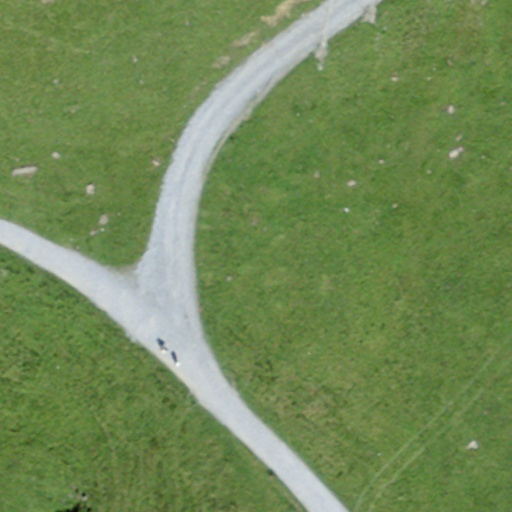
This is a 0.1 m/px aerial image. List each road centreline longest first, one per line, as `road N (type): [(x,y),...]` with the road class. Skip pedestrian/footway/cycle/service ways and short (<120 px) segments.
road 1 (track): [(162,299),(196,160),(286,47),(357,0)]
road 2 (track): [(318,511),(162,299)]
